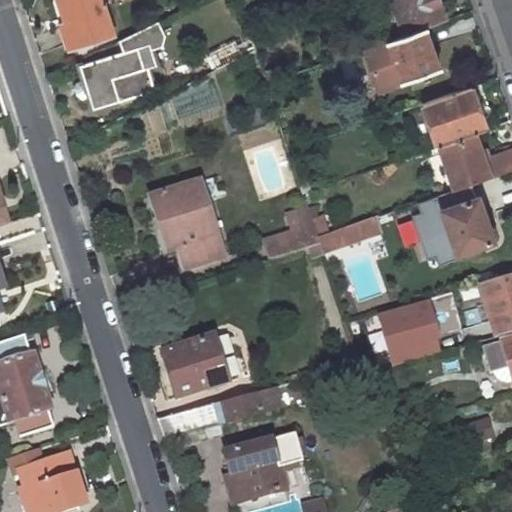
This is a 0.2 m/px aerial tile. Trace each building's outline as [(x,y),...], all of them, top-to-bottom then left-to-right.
[(102,0),(59,0),(74,43),(113,30),(102,0)] [(390,0),(401,32),(423,25),(424,24),(442,18),(435,0),(390,0)] [(155,81),(148,60),(157,56),(151,38),(162,33),(165,29),(160,14),(120,34),(124,46),(79,62),(84,76),(88,91),(92,102),(155,81)] [(401,32),(363,45),(378,88),(408,77),(420,73),(437,67),(423,25),(401,32)] [(216,66),(251,48),(247,37),(236,42),(234,37),(208,50),(216,66)] [(253,54),(261,80),(279,74),(270,49),(253,54)] [(411,86),(424,82),(420,73),(408,77),(411,86)] [(88,91),(84,76),(77,79),(75,84),(77,90),(82,93),(88,91)] [(420,100),(435,143),(472,130),(483,127),(468,83),(420,100)] [(511,146),(481,157),(472,130),(435,143),(450,186),(467,180),(511,164),(511,146)] [(198,176),(149,192),(166,246),(174,244),(182,263),(209,255),(202,235),(216,230),(198,176)] [(437,204),(451,248),(487,236),(472,192),(471,192),(467,180),(450,186),(434,191),(438,203),(437,204)] [(316,250),(378,230),(372,212),(310,233),(314,243),(316,250)] [(306,245),(314,243),(310,233),(307,224),(273,236),(280,254),(306,245)] [(316,250),(314,243),(306,245),(310,254),(317,252),(316,250)] [(0,286),(4,285),(10,283),(0,251),(0,286)] [(511,330),(511,272),(478,282),(491,325),(494,335),(511,330)] [(0,307),(10,304),(4,285),(0,286),(0,307)] [(390,362),(443,355),(436,303),(384,310),(390,362)] [(472,324),(476,339),(494,335),(491,325),(485,327),(482,321),(472,324)] [(472,324),(441,333),(445,348),(476,339),(472,324)] [(224,328),(161,348),(175,393),(237,375),(224,328)] [(23,334),(0,340),(0,393),(8,419),(14,418),(19,433),(51,424),(46,407),(50,406),(32,353),(29,353),(23,334)] [(511,336),(478,345),(486,371),(505,366),(509,379),(511,378),(511,336)] [(226,418),(278,403),(273,385),(220,400),(226,418)] [(171,430),(218,416),(213,402),(167,415),(171,430)] [(234,466),(244,498),(286,486),(279,464),(300,458),(292,430),(222,450),(227,468),(234,466)] [(21,472),(25,485),(19,487),(26,511),(50,511),(77,504),(74,494),(81,491),(69,452),(41,461),(37,446),(9,455),(15,474),(21,472)] [(244,498),(234,466),(227,468),(218,470),(227,502),(244,498)] [(320,500),(303,505),(305,511),(315,511),(323,510),(320,500)]
